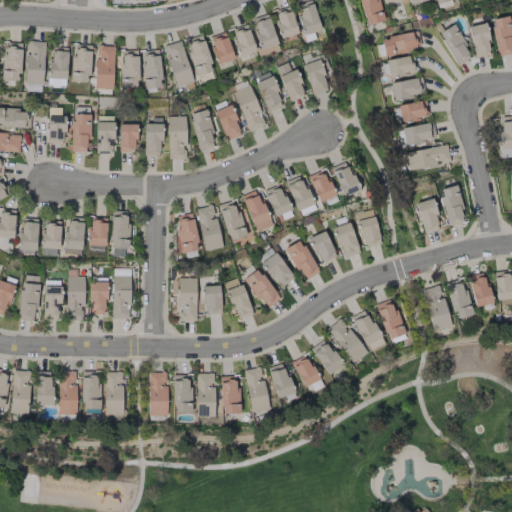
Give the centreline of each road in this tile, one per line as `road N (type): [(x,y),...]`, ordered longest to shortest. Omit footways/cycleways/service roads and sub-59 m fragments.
road 1 (residential): [(0,340),(254,342),(361,279),(511,244)]
road 2 (residential): [(49,182),(209,181),(319,131)]
road 3 (residential): [(218,0),(125,18),(0,15)]
road 4 (residential): [(158,187),(150,346)]
road 5 (residential): [(466,94),(494,246)]
